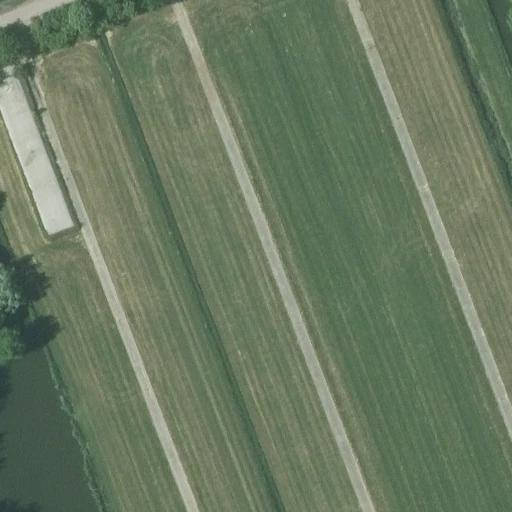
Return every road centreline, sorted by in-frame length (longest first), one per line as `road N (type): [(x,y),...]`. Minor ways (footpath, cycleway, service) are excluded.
road 1 (track): [(368,511),(174,0)]
road 2 (track): [(14,14),(33,91),(191,511)]
road 3 (track): [(350,0),(511,429)]
